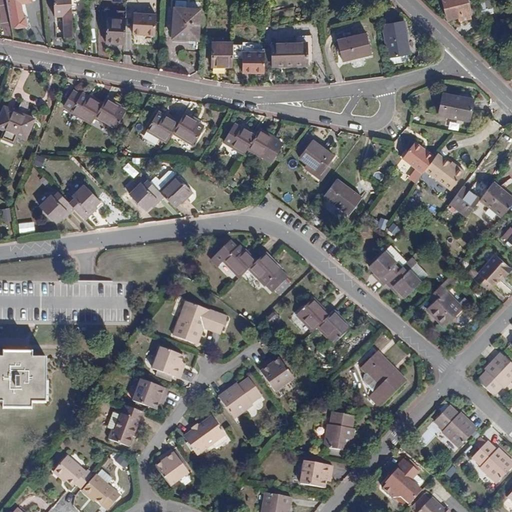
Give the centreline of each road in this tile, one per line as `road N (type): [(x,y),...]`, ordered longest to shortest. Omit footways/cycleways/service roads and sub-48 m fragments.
road 1 (residential): [(0,254),(217,224),(268,227),(454,371)]
road 2 (residential): [(0,48),(231,95)]
road 3 (residential): [(321,511),(454,371)]
road 4 (residential): [(147,508),(149,450),(196,389),(234,360)]
road 5 (residential): [(359,88),(231,95)]
